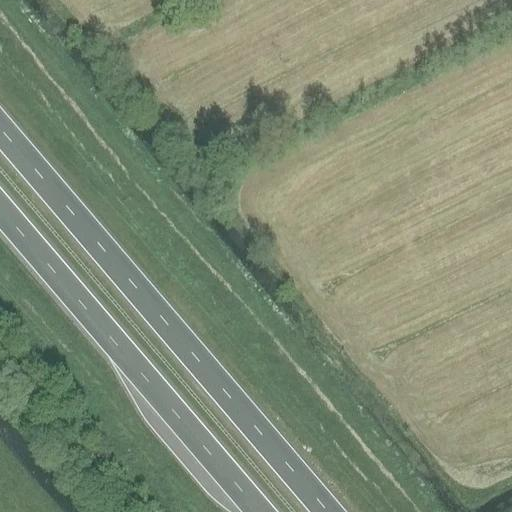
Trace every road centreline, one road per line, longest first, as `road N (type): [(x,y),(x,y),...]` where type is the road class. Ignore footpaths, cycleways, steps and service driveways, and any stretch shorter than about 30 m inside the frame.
road 1 (trunk): [(327,511),(0,129)]
road 2 (trunk): [(0,209),(258,511)]
